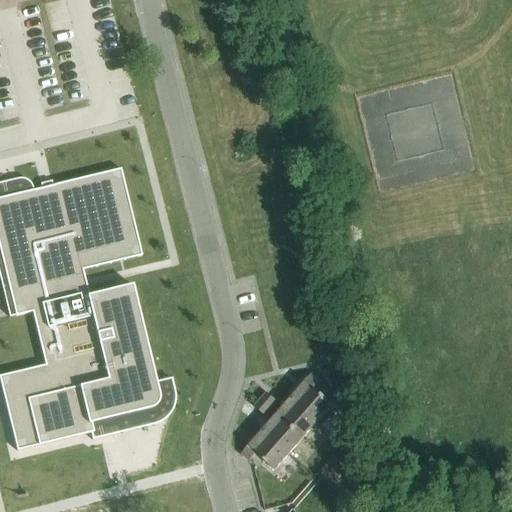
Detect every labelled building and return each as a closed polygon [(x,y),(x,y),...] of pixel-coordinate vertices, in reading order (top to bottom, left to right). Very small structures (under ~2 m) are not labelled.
[(0,183),(0,257),(0,259),(0,260),(1,261),(7,287),(3,288),(3,290),(8,289),(14,315),(8,317),(8,318),(14,317),(15,317),(31,313),(44,367),(0,377),(0,386),(16,452),(90,434),(91,441),(100,439),(118,434),(114,419),(150,410),(152,409),(153,409),(154,408),(155,407),(156,406),(156,405),(157,404),(158,402),(158,401),(158,399),(158,398),(158,397),(154,382),(144,338),(131,286),(126,288),(88,297),(84,281),(82,271),(141,257),(120,170),(52,187),(51,182),(50,182),(50,183),(41,185),(40,185),(41,189),(33,191),(31,187),(31,186),(30,185),(29,184),(29,183),(28,182),(27,182),(26,181),(24,180),(23,180),(22,180),(20,179),(19,179),(17,180),(16,180),(0,183)] [(290,399),(318,422),(332,406),(313,389),(319,382),(311,375),(290,399)] [(260,400),(271,410),(277,403),(266,393),(260,400)] [(303,439),(318,422),(290,399),(276,415),(303,439)] [(271,410),(260,400),(254,407),(265,417),(271,410)] [(289,455),(303,439),(276,415),(262,431),(289,455)] [(275,472),(289,455),(262,431),(241,455),(249,462),(256,455),(275,472)]
